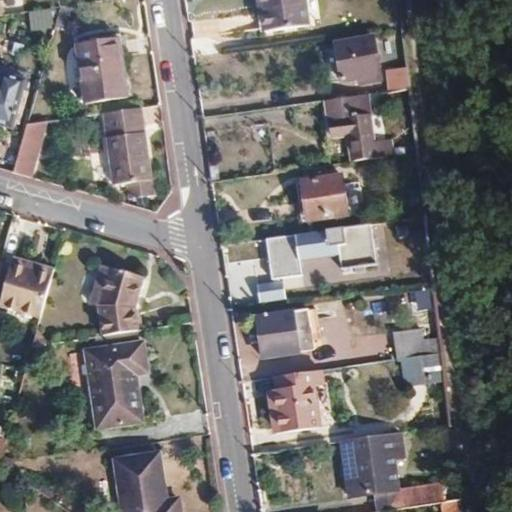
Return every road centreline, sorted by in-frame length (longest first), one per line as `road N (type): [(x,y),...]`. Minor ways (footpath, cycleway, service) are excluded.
road 1 (track): [(492,511),(420,0)]
road 2 (residential): [(243,511),(205,241)]
road 3 (residential): [(205,241),(168,0)]
road 4 (unclassified): [(0,189),(205,241)]
